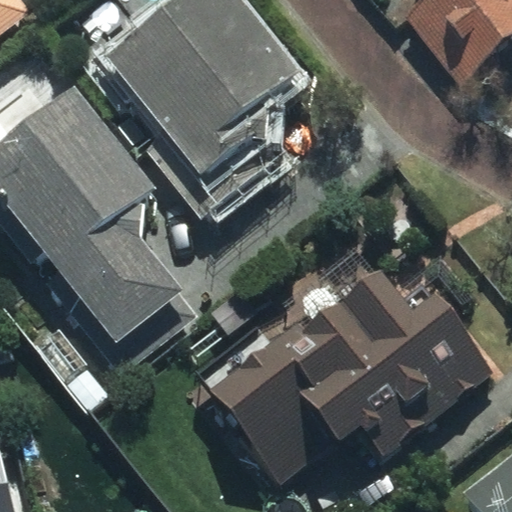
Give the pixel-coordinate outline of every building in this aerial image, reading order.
[(0,0),(0,35),(27,15),(14,0),(0,0)] [(312,95),(227,0),(199,0),(111,79),(207,188),(312,95)] [(511,0),(403,0),(392,10),(466,95),(511,54),(511,0)] [(80,106),(0,173),(0,215),(127,366),(194,311),(124,228),(159,199),(80,106)] [(492,381),(439,312),(414,331),(384,292),(307,350),(297,336),(208,404),(282,499),(365,436),(386,462),(492,381)] [(12,511),(0,459),(0,511),(12,511)] [(511,511),(511,469),(463,508),(466,511),(511,511)]
